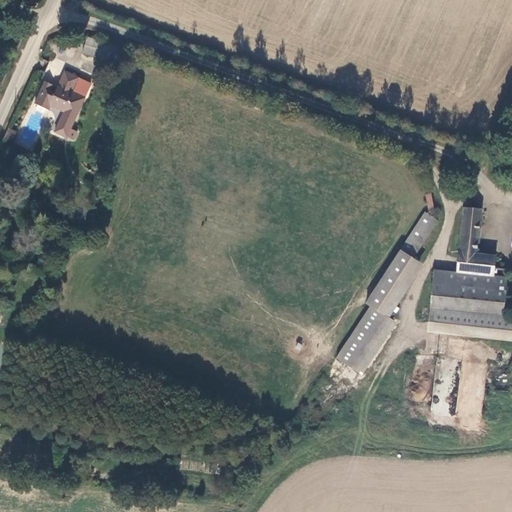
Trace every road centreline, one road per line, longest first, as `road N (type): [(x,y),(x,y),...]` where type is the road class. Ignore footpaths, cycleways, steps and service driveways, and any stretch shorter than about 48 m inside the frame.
road 1 (unclassified): [(49,11),(447,153),(471,168),(499,209),(499,234)]
road 2 (unclassified): [(0,122),(49,11)]
